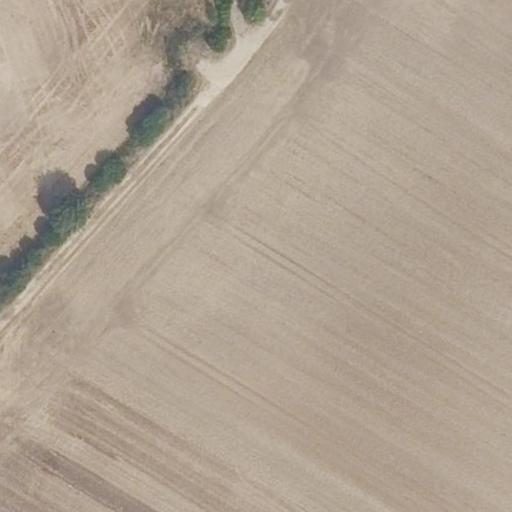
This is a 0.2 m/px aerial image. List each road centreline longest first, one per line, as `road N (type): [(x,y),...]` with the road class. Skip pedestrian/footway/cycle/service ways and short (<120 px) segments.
road 1 (track): [(291,0),(257,45),(136,159)]
road 2 (track): [(0,308),(136,159)]
